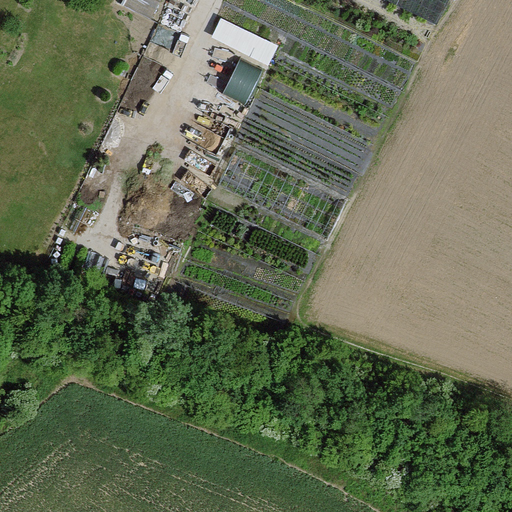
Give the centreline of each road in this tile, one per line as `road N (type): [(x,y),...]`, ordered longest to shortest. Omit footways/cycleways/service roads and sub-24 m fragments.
road 1 (motorway): [(0,277),(511,428)]
road 2 (motorway): [(511,380),(0,231)]
road 3 (track): [(118,252),(107,220),(127,165),(150,150),(205,5)]
